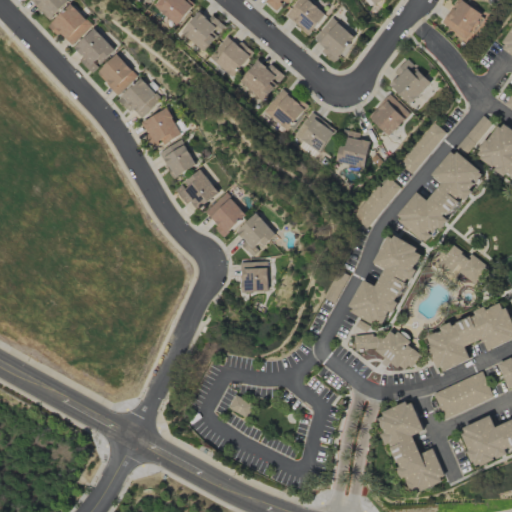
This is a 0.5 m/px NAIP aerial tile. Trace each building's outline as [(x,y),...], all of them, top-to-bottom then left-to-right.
[(30,0),(50,20),(70,1),(69,0),(30,0)] [(175,25),(194,5),(188,0),(157,0),(153,5),(175,25)] [(265,0),(265,1),(278,13),(288,0),(265,0)] [(299,0),(286,17),(310,35),(326,13),(308,0),(299,0)] [(457,0),(441,23),(464,40),(482,14),(462,0),(457,0)] [(50,25),(71,47),(94,26),(73,3),(50,25)] [(212,15),(208,19),(199,11),(180,32),(203,51),(225,26),(212,15)] [(334,62),(356,38),(334,18),(315,39),(324,48),(321,51),(334,62)] [(117,50),(96,28),(75,48),(83,56),(80,59),(92,73),(117,50)] [(511,29),(511,55),(500,47),(511,29)] [(235,77),(251,52),(225,35),(209,60),(235,77)] [(118,96),(139,76),(119,54),(98,74),(118,96)] [(431,84),(408,59),(394,72),(398,76),(389,84),(409,105),(431,84)] [(270,64),(266,68),(258,60),(239,80),(261,101),(284,77),(270,64)] [(163,99),(143,78),(121,99),(141,120),(163,99)] [(306,108),(284,88),(263,111),(285,131),(306,108)] [(511,111),(511,90),(503,106),(511,111)] [(368,117),(389,136),(410,114),(389,94),(368,117)] [(153,147),(162,141),(164,145),(183,134),(168,108),(143,123),(150,134),(147,136),(153,147)] [(320,152),(335,129),(310,113),(295,136),(320,152)] [(500,122),(511,130),(511,180),(476,155),(500,122)] [(401,163),(413,173),(446,133),(434,123),(401,163)] [(364,168),(370,142),(354,138),(355,132),(342,129),(336,162),(364,168)] [(173,178),(197,165),(183,140),(159,153),(173,178)] [(455,150),(486,175),(431,244),(399,218),(419,193),(430,202),(444,185),(433,176),(455,150)] [(197,210),(220,195),(204,170),(175,189),(186,205),(192,201),(197,210)] [(401,188),(385,174),(349,219),(365,232),(401,188)] [(226,236),(248,215),(228,193),(205,213),(226,236)] [(238,232),(246,240),(241,245),(253,258),(278,234),(258,213),(238,232)] [(390,236),(424,254),(383,331),(348,312),(365,280),(378,287),(387,270),(375,263),(390,236)] [(473,287),(489,267),(467,251),(465,254),(454,246),(441,262),(473,287)] [(270,292),(269,262),(241,262),(242,292),(270,292)] [(511,318),(503,299),(425,336),(442,373),(471,359),(466,347),(482,339),(488,351),(511,339),(511,318)] [(419,357),(407,347),(410,342),(398,333),(396,336),(390,333),(386,338),(382,335),(355,338),(356,353),(377,351),(398,368),(404,360),(412,366),(419,357)] [(510,389),(511,388),(511,356),(498,363),(510,389)] [(494,397),(482,371),(433,392),(445,419),(494,397)] [(228,408),(247,418),(254,405),(235,395),(228,408)] [(412,399),(376,415),(411,495),(448,479),(435,450),(421,455),(414,437),(426,432),(412,399)] [(511,421),(498,428),(492,416),(461,430),(477,467),(511,451),(511,421)]
